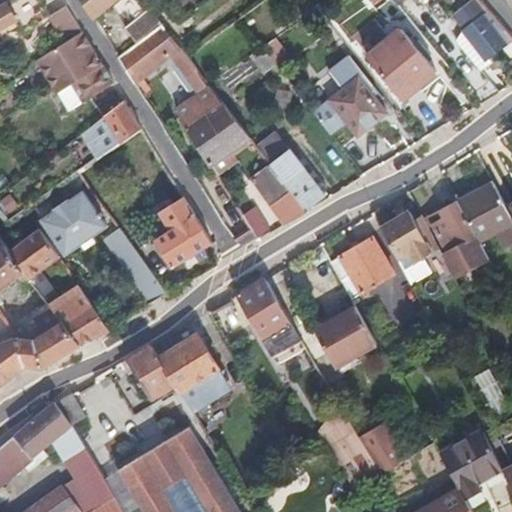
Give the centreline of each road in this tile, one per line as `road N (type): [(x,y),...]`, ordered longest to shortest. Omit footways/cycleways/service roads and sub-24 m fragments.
road 1 (residential): [(245,268),(72,0)]
road 2 (unclassified): [(245,268),(511,104)]
road 3 (unclassified): [(0,425),(245,268)]
